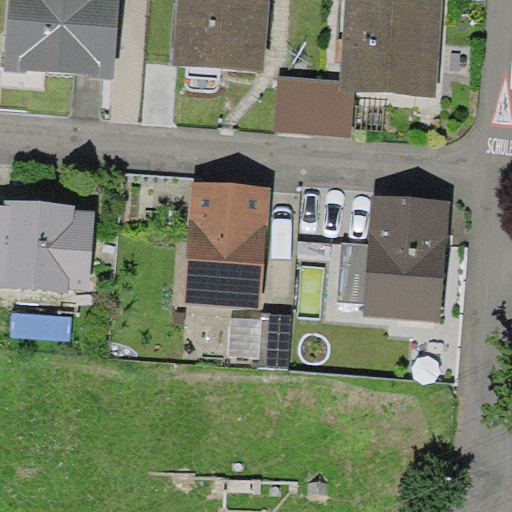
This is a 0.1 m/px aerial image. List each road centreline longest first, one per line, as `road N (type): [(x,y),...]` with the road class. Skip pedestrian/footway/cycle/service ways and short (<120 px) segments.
road 1 (residential): [(0,140),(485,177)]
road 2 (residential): [(485,177),(491,359)]
road 3 (residential): [(500,0),(485,177)]
road 4 (residential): [(491,359),(463,511)]
